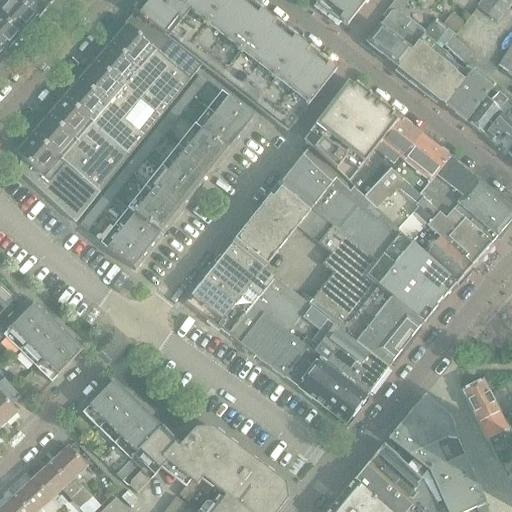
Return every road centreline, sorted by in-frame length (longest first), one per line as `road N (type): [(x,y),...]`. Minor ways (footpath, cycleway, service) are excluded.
road 1 (residential): [(277,0),(511,185)]
road 2 (residential): [(137,326),(295,133)]
road 3 (residential): [(341,469),(137,326)]
road 4 (residential): [(0,467),(137,326)]
road 5 (residential): [(137,326),(0,207)]
road 6 (residential): [(437,352),(511,508)]
road 7 (residential): [(0,121),(109,0)]
road 8 (residential): [(341,469),(437,352)]
